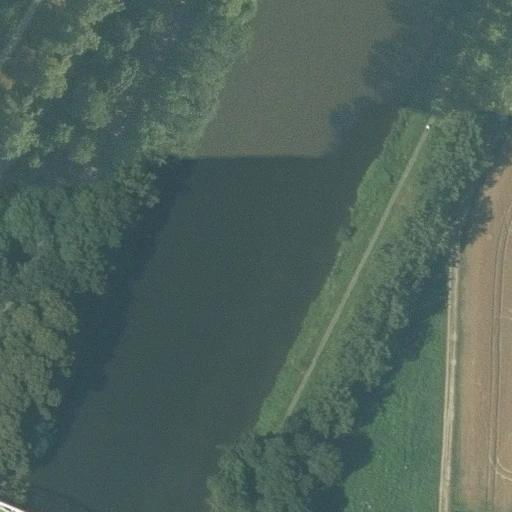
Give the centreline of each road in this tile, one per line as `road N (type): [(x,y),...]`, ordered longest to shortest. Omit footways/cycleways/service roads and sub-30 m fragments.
road 1 (track): [(511,106),(478,170),(456,238),(448,511)]
road 2 (tertiary): [(0,301),(33,263),(185,0)]
road 3 (unclassified): [(0,165),(110,0)]
